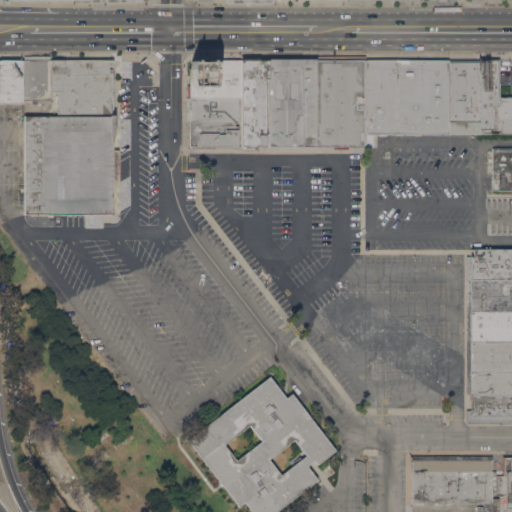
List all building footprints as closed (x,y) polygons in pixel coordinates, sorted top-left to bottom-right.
[(23,59),(23,56),(49,56),(49,59),(51,59),(50,91),(50,104),(31,104),(31,100),(22,100),(23,59)] [(315,61),(316,147),(269,146),(269,145),(268,79),(268,60),(269,58),(315,58),(315,61)] [(22,103),(0,103),(0,59),(23,59),(22,100),(22,103)] [(57,116),(57,91),(50,91),(51,59),(112,59),(112,60),(113,60),(113,116),(57,116)] [(240,62),(243,62),(243,60),(268,60),(268,79),(265,79),(265,145),(265,146),(241,147),(241,97),(240,62)] [(364,135),(365,146),(316,147),(315,61),(364,60),(364,135)] [(447,61),(479,61),(479,134),(448,134),(448,133),(447,133),(447,134),(386,134),(386,136),(378,136),(378,134),(364,135),(364,60),(447,60),(447,61)] [(186,97),(186,85),(189,85),(189,61),(240,61),(240,62),(241,97),(237,97),(186,97)] [(511,134),(479,134),(479,61),(498,61),(498,97),(511,97),(511,134)] [(237,122),(234,122),(234,126),(237,126),(238,146),(237,146),(237,148),(186,149),(186,138),(189,138),(189,133),(186,133),(186,122),(185,97),(186,97),(237,97),(237,122)] [(112,150),(117,150),(117,181),(112,181),(112,214),(24,214),(24,117),(57,116),(113,116),(112,150)] [(511,148),(511,190),(492,190),(491,148),(511,148)] [(466,256),(473,256),(472,250),(511,250),(511,280),(466,280),(466,256)] [(511,342),(465,342),(466,280),(511,280),(511,342)] [(511,423),(467,423),(465,422),(465,410),(470,410),(470,394),(465,394),(465,342),(511,342),(511,423)] [(250,511),(243,502),(237,507),(186,440),(268,376),(285,398),(290,394),(334,451),(316,465),(313,460),(306,466),(317,480),(275,511),(250,511)] [(476,511),(476,506),(483,507),(483,503),(411,503),(411,471),(410,471),(410,456),(492,456),(491,498),(491,511),(476,511)] [(511,511),(491,511),(491,498),(498,498),(498,494),(495,494),(495,475),(502,475),(503,457),(511,457),(511,511)]
